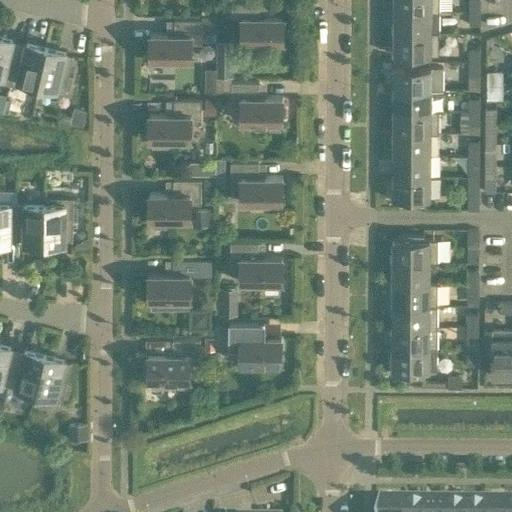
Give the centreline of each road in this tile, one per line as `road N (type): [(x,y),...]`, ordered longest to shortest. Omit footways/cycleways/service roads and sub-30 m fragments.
road 1 (residential): [(106,323),(106,20)]
road 2 (residential): [(332,452),(334,218)]
road 3 (residential): [(107,511),(291,456),(332,452)]
road 4 (residential): [(334,218),(335,0)]
road 5 (residential): [(104,511),(106,323)]
road 6 (residential): [(332,452),(511,451)]
road 7 (residential): [(511,220),(334,218)]
